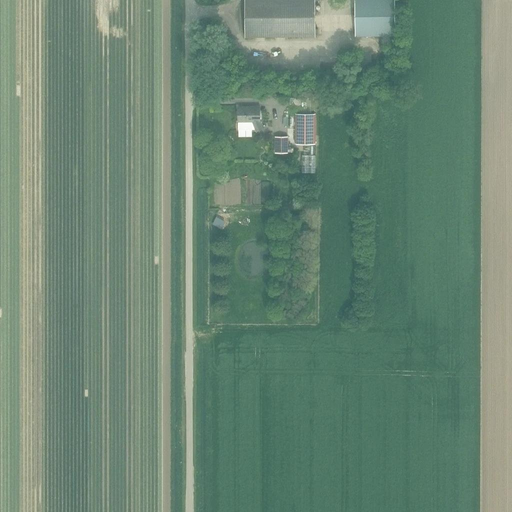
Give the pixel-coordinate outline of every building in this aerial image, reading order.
[(244,0),(245,37),(315,36),(315,0),(244,0)] [(394,0),(354,0),(355,36),(395,35),(394,0)] [(260,107),(238,107),(238,121),(238,130),(255,130),(256,132),(263,130),(260,122),(260,121),(260,107)] [(316,113),(295,113),(295,143),(315,143),(316,113)] [(275,153),(287,153),(287,137),(275,137),(275,153)] [(213,224),(219,227),(223,220),(217,217),(213,224)]
